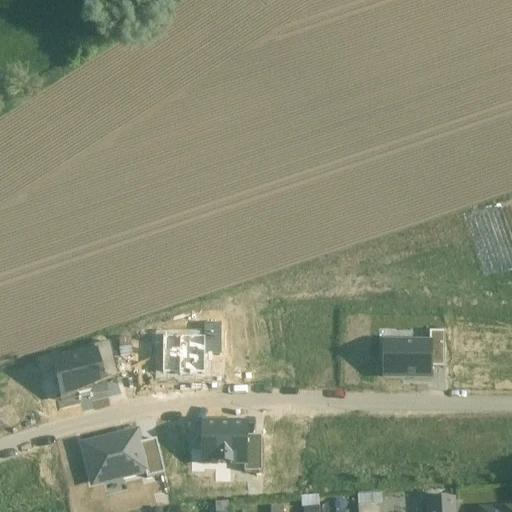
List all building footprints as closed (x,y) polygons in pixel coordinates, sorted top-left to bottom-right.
[(202,335),(161,335),(161,374),(203,374),(203,356),(221,356),(221,321),(202,321),(202,335)] [(430,343),(385,343),(385,379),(433,379),(433,368),(445,368),(445,334),(430,334),(430,343)] [(96,353),(53,363),(63,405),(108,395),(106,382),(118,379),(110,343),(94,347),(96,353)] [(202,423),(201,467),(244,468),(244,474),(261,474),(261,438),(248,438),(249,424),(202,423)] [(139,431),(80,445),(92,492),(165,474),(157,441),(142,445),(139,431)] [(454,511),(454,502),(428,503),(428,511),(454,511)]
